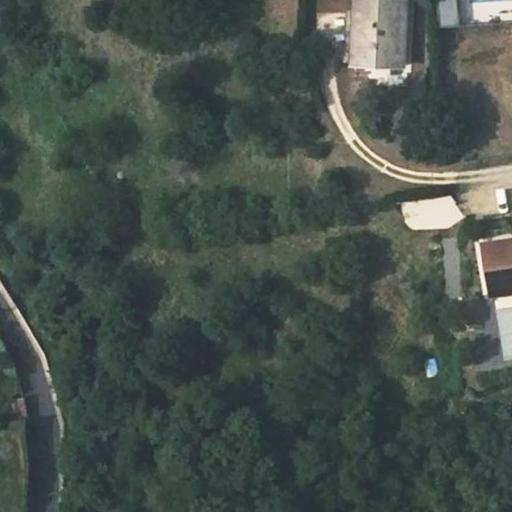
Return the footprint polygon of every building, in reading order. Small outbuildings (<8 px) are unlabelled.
[(407,0),(357,0),(354,64),(404,67),(407,0)] [(511,247),(489,253),(496,291),(511,287),(511,247)] [(511,287),(496,291),(499,303),(511,300),(511,287)] [(489,396),(479,358),(448,366),(459,405),(489,396)] [(16,423),(28,423),(24,400),(12,402),(16,423)]
